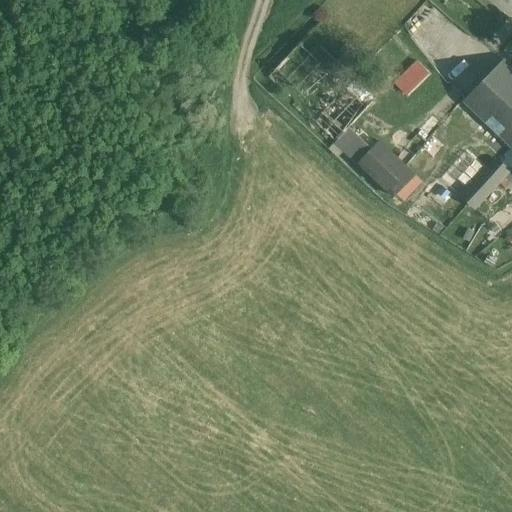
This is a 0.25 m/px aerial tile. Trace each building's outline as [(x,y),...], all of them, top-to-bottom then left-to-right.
[(376,99),(308,35),(268,77),(336,141),(348,129),(376,99)] [(388,75),(409,94),(428,74),(407,55),(388,75)] [(511,66),(504,59),(464,101),(511,146),(511,66)] [(371,150),(348,129),(336,141),(359,163),(371,150)] [(371,150),(359,163),(385,188),(406,167),(380,142),(371,150)] [(487,167),(461,196),(475,209),(510,171),(499,160),(490,170),(487,167)] [(406,167),(385,188),(395,197),(415,175),(406,167)]
